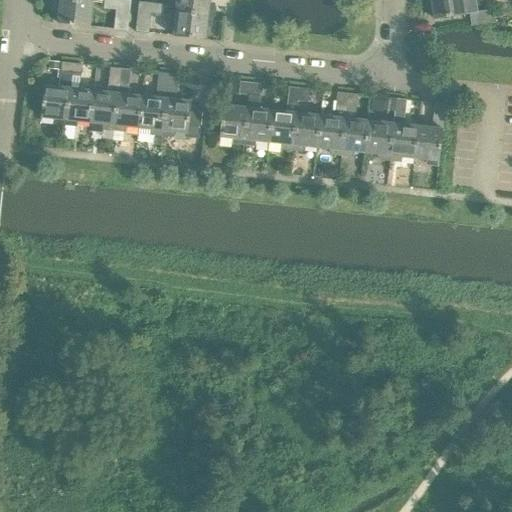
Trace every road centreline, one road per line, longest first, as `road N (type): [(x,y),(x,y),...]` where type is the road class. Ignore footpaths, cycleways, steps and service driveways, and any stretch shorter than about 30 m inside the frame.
road 1 (residential): [(388,82),(14,37)]
road 2 (residential): [(487,191),(497,100),(388,82)]
